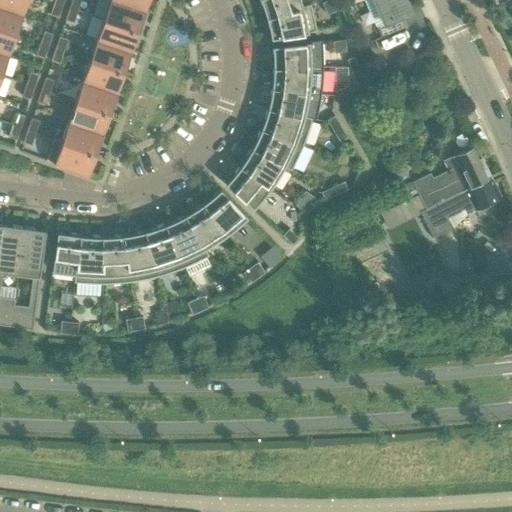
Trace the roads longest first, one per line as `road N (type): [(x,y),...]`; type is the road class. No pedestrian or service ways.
road 1 (secondary): [(0,424),(169,430),(511,408)]
road 2 (secondary): [(511,370),(248,388),(0,384)]
road 3 (residential): [(0,189),(99,200),(142,190),(181,167),(221,103),(227,46),(215,0)]
